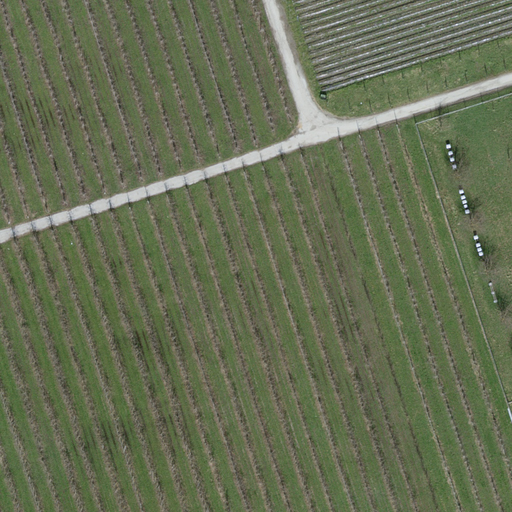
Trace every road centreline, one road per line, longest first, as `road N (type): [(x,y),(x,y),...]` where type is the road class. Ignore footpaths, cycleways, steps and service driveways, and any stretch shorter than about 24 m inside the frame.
road 1 (track): [(0,242),(511,82)]
road 2 (track): [(270,0),(319,142)]
